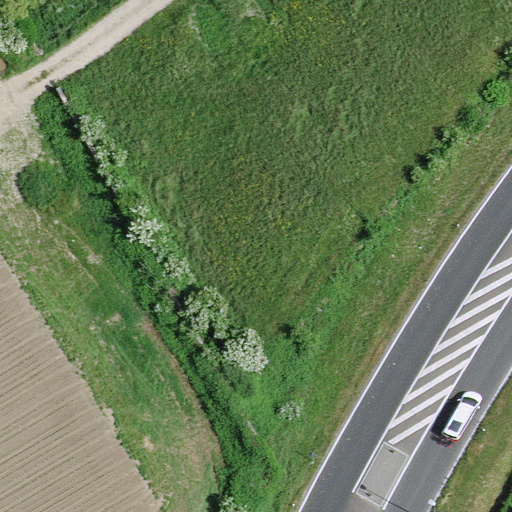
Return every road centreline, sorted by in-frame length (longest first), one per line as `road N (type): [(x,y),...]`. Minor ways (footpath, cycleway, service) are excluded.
road 1 (primary): [(364,511),(511,265)]
road 2 (track): [(151,0),(0,100)]
